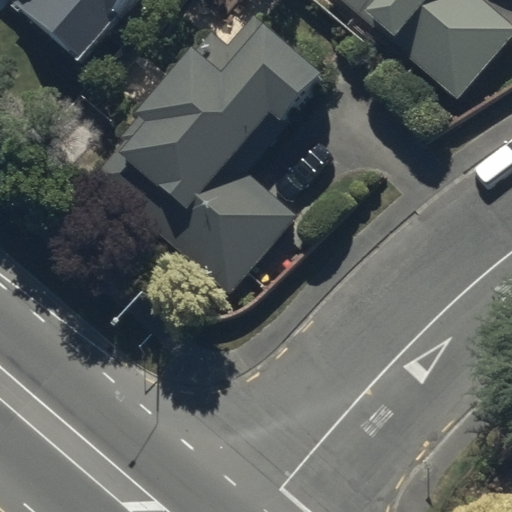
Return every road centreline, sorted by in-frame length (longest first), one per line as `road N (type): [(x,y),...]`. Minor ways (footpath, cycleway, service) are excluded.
road 1 (residential): [(265,511),(376,377),(511,247)]
road 2 (primary): [(149,511),(0,384)]
